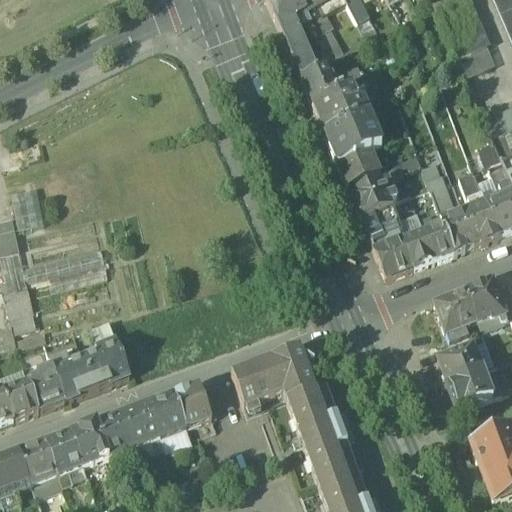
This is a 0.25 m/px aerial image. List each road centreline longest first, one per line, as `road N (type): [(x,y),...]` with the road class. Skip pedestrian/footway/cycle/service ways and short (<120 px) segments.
road 1 (residential): [(0,449),(350,320)]
road 2 (secondary): [(216,4),(350,320)]
road 3 (residential): [(0,101),(216,4)]
road 4 (secondary): [(350,320),(431,511)]
road 5 (residential): [(511,258),(350,320)]
